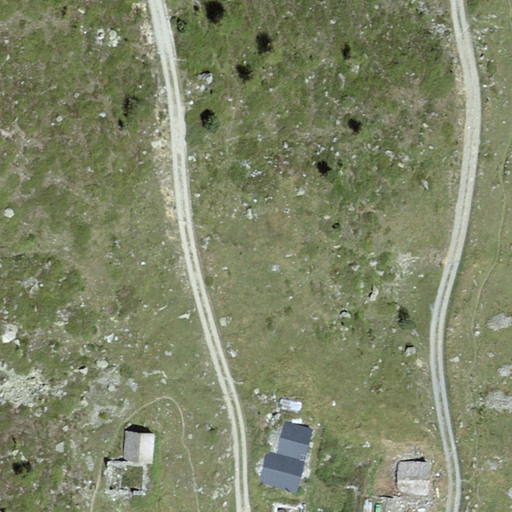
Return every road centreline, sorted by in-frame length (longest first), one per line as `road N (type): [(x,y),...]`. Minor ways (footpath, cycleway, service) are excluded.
road 1 (track): [(147,0),(167,99),(179,253),(230,420),(235,511)]
road 2 (track): [(449,511),(439,299),(468,121),(454,0)]
